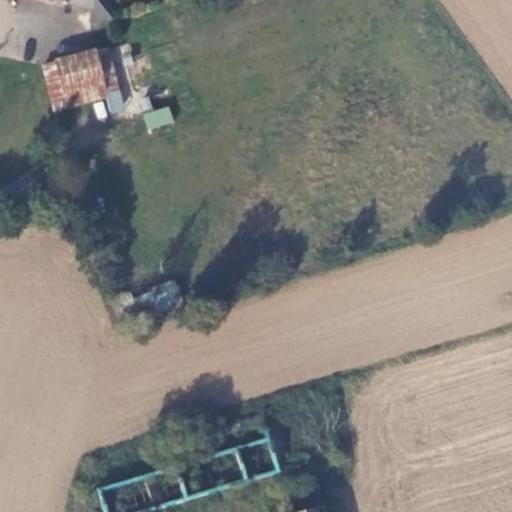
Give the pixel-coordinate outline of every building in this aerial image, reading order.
[(108,0),(43,0),(91,12),(89,23),(114,21),(108,0)] [(95,51),(54,62),(66,108),(107,98),(95,51)] [(144,111),(146,129),(173,125),(170,108),(144,111)] [(159,471),(96,491),(102,511),(152,511),(279,473),(261,416),(152,449),(159,471)] [(275,496),(278,511),(309,511),(321,509),(315,486),(275,496)]
